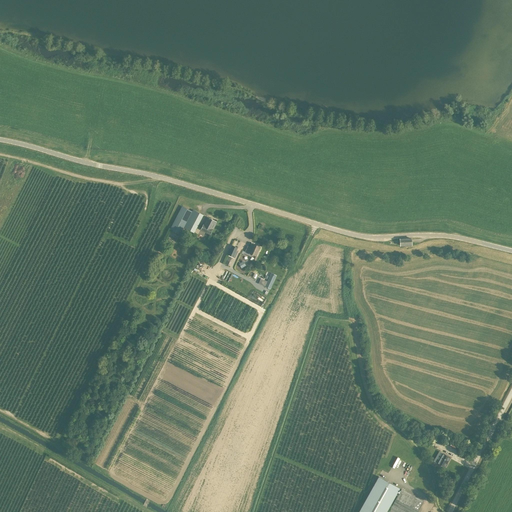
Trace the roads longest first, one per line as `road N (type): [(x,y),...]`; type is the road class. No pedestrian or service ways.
road 1 (unclassified): [(511,249),(448,235),(361,236),(0,136)]
road 2 (track): [(0,155),(118,184),(160,176)]
road 3 (unclassified): [(448,511),(511,392)]
